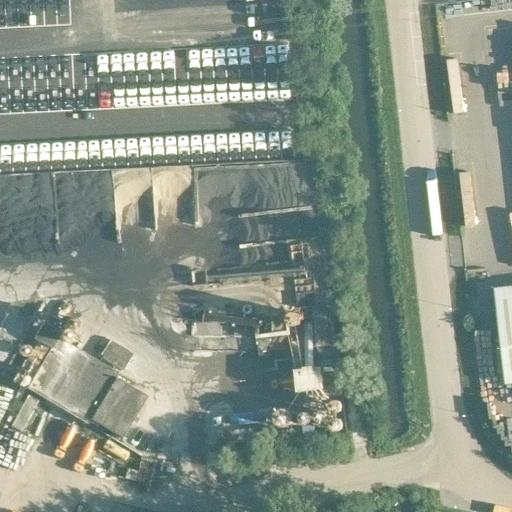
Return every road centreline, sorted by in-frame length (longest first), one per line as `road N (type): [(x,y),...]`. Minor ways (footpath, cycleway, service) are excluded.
road 1 (unclassified): [(460,454),(445,413),(405,0)]
road 2 (unknown): [(201,511),(181,381),(145,322),(117,292),(88,280),(0,282)]
road 3 (unclassified): [(219,511),(438,450),(460,454)]
